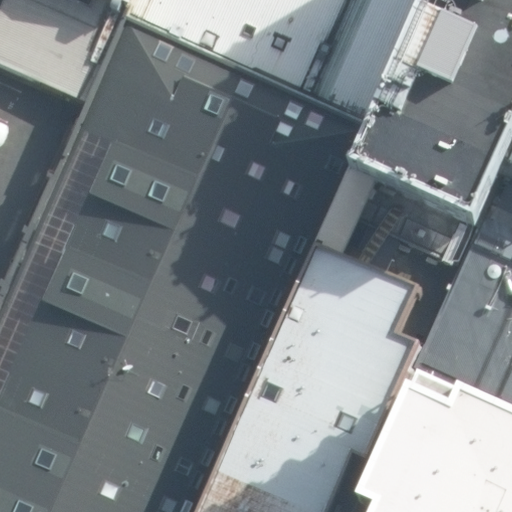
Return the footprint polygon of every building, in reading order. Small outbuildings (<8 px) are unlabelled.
[(432,0),(134,0),(89,101),(0,303),(0,511),(205,511),(353,181),(432,0)] [(4,0),(0,11),(0,61),(89,101),(134,0),(4,0)] [(511,153),(511,0),(432,0),(353,181),(388,198),(477,238),(511,153)] [(511,153),(477,238),(449,308),(419,372),(511,413),(511,153)] [(360,267),(388,198),(353,181),(205,511),(355,511),(419,372),(449,308),(360,267)] [(511,511),(511,413),(419,372),(355,511),(511,511)]
